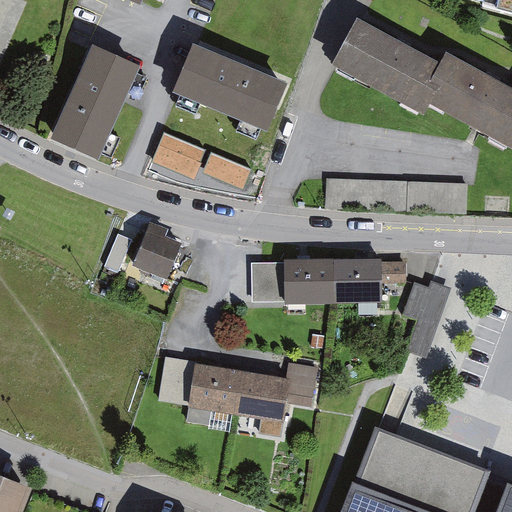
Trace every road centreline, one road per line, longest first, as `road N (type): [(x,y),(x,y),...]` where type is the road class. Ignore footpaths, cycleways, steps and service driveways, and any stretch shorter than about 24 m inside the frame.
road 1 (residential): [(511,243),(217,222),(74,181),(0,144)]
road 2 (residential): [(0,446),(113,487),(164,489),(223,511)]
